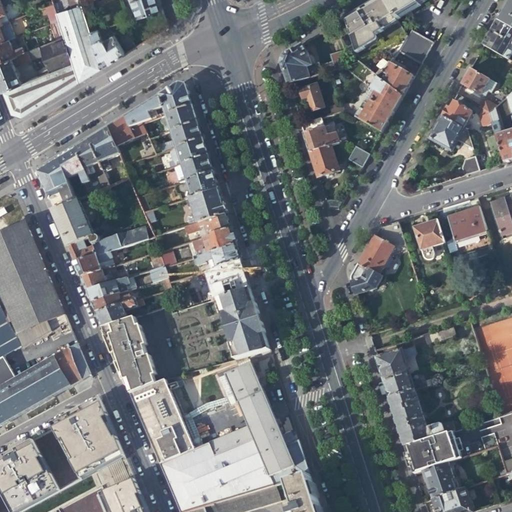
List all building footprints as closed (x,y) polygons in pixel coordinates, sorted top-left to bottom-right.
[(0,0),(0,8),(5,7),(7,5),(13,3),(20,0),(0,0)] [(132,0),(139,17),(162,10),(159,0),(132,0)] [(347,0),(344,0),(334,6),(335,9),(348,2),(347,0)] [(376,33),(397,21),(384,0),(376,0),(362,9),(345,19),(356,54),(377,41),(376,33)] [(384,0),(397,21),(400,19),(400,17),(427,0),(384,0)] [(511,1),(511,0),(509,0),(502,13),(505,15),(511,1)] [(511,1),(505,15),(502,13),(497,22),(511,30),(511,1)] [(7,14),(5,7),(0,8),(0,27),(10,23),(11,23),(8,14),(7,14)] [(57,15),(65,39),(73,65),(51,74),(23,85),(4,93),(12,115),(22,117),(48,101),(91,75),(102,68),(91,33),(83,7),(57,15)] [(511,30),(497,22),(491,33),(511,44),(511,30)] [(16,39),(10,23),(0,27),(0,44),(10,41),(16,39)] [(98,31),(91,33),(102,68),(107,65),(124,55),(115,35),(106,43),(103,41),(98,31)] [(399,52),(421,65),(432,45),(410,32),(407,38),(404,44),(399,52)] [(129,52),(136,47),(130,33),(122,37),(129,52)] [(507,51),(511,44),(491,33),(483,47),(508,61),(511,53),(507,51)] [(28,53),(32,61),(44,57),(51,74),(73,65),(65,39),(28,53)] [(0,63),(16,58),(10,41),(0,44),(0,63)] [(308,57),(303,44),(285,55),(281,65),(288,86),(322,74),(319,64),(312,67),(308,57)] [(339,52),(331,54),(333,63),(341,61),(339,52)] [(16,58),(0,63),(0,83),(0,85),(4,93),(23,85),(16,68),(32,61),(28,53),(16,58)] [(356,118),(382,134),(402,99),(377,80),(359,62),(343,67),(371,90),(356,118)] [(413,79),(389,65),(377,80),(402,99),(413,79)] [(496,85),(470,69),(461,85),(480,97),(481,96),(484,97),(487,93),(491,94),(496,85)] [(164,111),(166,117),(192,108),(185,86),(179,85),(169,91),(159,97),(164,111)] [(317,86),(301,92),(304,99),(308,98),(310,103),(309,104),(311,110),(313,111),(313,112),(324,109),(317,86)] [(511,131),(502,134),(495,111),(490,115),(488,114),(491,125),(504,164),(511,161),(511,95),(507,100),(511,116),(511,131)] [(140,109),(137,111),(126,118),(130,127),(132,130),(143,126),(160,119),(161,119),(166,117),(164,111),(159,97),(140,109)] [(480,109),(483,111),(488,114),(490,115),(495,111),(497,109),(485,101),(480,109)] [(332,116),(344,112),(341,103),(329,107),(332,116)] [(450,110),(448,109),(442,118),(467,132),(471,125),(466,122),(471,113),(454,103),(450,110)] [(164,128),(166,135),(197,124),(194,113),(192,108),(166,117),(161,119),(160,122),(161,126),(164,128)] [(482,128),(491,125),(488,114),(483,111),(478,117),(482,128)] [(147,135),(143,126),(132,130),(130,127),(126,118),(114,125),(108,129),(116,148),(147,135)] [(467,133),(467,132),(442,118),(430,140),(452,152),(457,142),(473,150),(467,133)] [(321,119),(301,126),(305,140),(310,154),(331,147),(338,145),(337,142),(334,143),(333,140),(334,140),(330,127),(324,129),(321,119)] [(165,153),(168,152),(202,140),(199,131),(197,124),(166,135),(165,135),(168,145),(164,147),(165,153)] [(120,157),(116,148),(108,129),(98,135),(89,141),(103,174),(110,171),(106,163),(120,157)] [(157,138),(149,141),(156,156),(162,154),(157,138)] [(169,169),(173,168),(207,156),(204,146),(202,140),(168,152),(171,162),(167,163),(169,169)] [(98,188),(92,190),(94,194),(109,188),(103,174),(89,141),(83,144),(75,149),(86,175),(88,174),(86,171),(92,168),(94,174),(94,177),(98,188)] [(339,172),(331,147),(310,154),(313,165),(318,179),(339,172)] [(348,161),(362,170),(369,156),(356,148),(348,161)] [(79,175),(88,197),(89,196),(94,194),(92,190),(86,175),(75,149),(68,154),(59,159),(67,180),(79,175)] [(173,168),(178,185),(213,173),(209,162),(207,156),(173,168)] [(465,161),(469,175),(479,171),(475,158),(465,161)] [(43,189),(46,196),(49,201),(61,196),(66,206),(77,202),(67,180),(59,159),(49,165),(37,173),(43,189)] [(181,203),(185,202),(218,191),(215,180),(213,173),(178,185),(176,186),(177,188),(175,190),(177,197),(180,199),(181,203)] [(188,222),(189,227),(226,215),(222,201),(218,191),(185,202),(187,210),(190,211),(194,209),(196,215),(191,217),(189,218),(188,219),(188,221),(188,222)] [(98,218),(89,196),(88,197),(77,202),(66,206),(58,210),(53,211),(60,229),(69,249),(81,244),(90,240),(91,244),(97,257),(115,251),(154,238),(150,228),(101,244),(102,242),(102,241),(101,239),(100,238),(98,237),(97,237),(96,238),(93,230),(96,228),(98,226),(100,223),(100,220),(98,218)] [(138,199),(145,215),(151,213),(144,197),(138,199)] [(511,201),(506,203),(505,201),(499,202),(491,205),(504,244),(511,241),(511,201)] [(488,235),(480,208),(457,215),(448,218),(456,245),(488,235)] [(151,213),(145,215),(148,225),(154,222),(151,213)] [(200,228),(204,238),(231,229),(228,221),(226,215),(189,227),(183,229),(185,235),(198,231),(199,228),(200,228)] [(436,246),(445,243),(438,221),(422,227),(414,229),(423,257),(428,257),(433,256),(435,254),(438,252),(436,246)] [(63,336),(72,333),(57,296),(26,223),(0,234),(0,389),(10,384),(0,366),(0,360),(22,349),(23,351),(60,330),(63,336)] [(408,253),(398,223),(379,229),(368,248),(358,265),(378,276),(381,268),(386,267),(390,258),(389,255),(395,253),(396,256),(408,253)] [(192,242),(197,259),(236,246),(233,235),(231,229),(204,238),(192,242)] [(84,251),(81,244),(69,249),(72,257),(75,264),(97,257),(91,244),(86,246),(87,250),(84,251)] [(207,263),(210,272),(211,271),(214,270),(241,261),(238,253),(236,246),(197,259),(194,260),(196,268),(204,266),(204,264),(207,263)] [(170,250),(159,253),(164,268),(164,270),(175,266),(170,250)] [(116,254),(115,251),(97,257),(75,264),(78,270),(81,279),(114,268),(115,267),(110,256),(116,254)] [(153,255),(158,270),(164,268),(159,253),(155,254),(153,255)] [(381,278),(378,276),(358,265),(351,277),(352,283),(356,295),(366,291),(376,288),(381,278)] [(116,273),(114,268),(81,279),(84,286),(87,292),(122,281),(121,278),(114,280),(112,274),(116,273)] [(153,285),(162,282),(168,280),(164,270),(164,268),(158,270),(150,273),(153,285)] [(128,279),(122,281),(87,292),(89,298),(92,304),(121,295),(132,292),(128,279)] [(169,284),(168,280),(162,282),(165,294),(171,292),(169,284)] [(250,290),(223,298),(220,300),(178,313),(176,307),(161,312),(182,377),(270,352),(258,316),(250,290)] [(122,300),(121,295),(92,304),(94,309),(97,315),(137,302),(136,300),(134,301),(132,297),(122,300)] [(143,301),(137,302),(97,315),(100,322),(103,329),(128,322),(125,313),(144,306),(143,301)] [(122,375),(131,396),(155,386),(153,377),(155,377),(149,357),(147,358),(144,348),(146,347),(139,327),(137,328),(135,320),(128,322),(103,329),(107,340),(122,375)] [(456,339),(452,327),(436,332),(440,344),(456,339)] [(91,377),(78,346),(10,384),(0,389),(0,428),(20,417),(60,394),(73,387),(91,377)] [(413,347),(376,359),(379,368),(384,383),(409,375),(404,359),(411,357),(411,355),(415,354),(413,347)] [(238,371),(250,365),(249,361),(236,366),(238,371)] [(202,448),(194,452),(161,467),(179,511),(192,511),(276,487),(289,483),(310,477),(298,441),(284,446),(273,420),(254,375),(250,365),(238,371),(224,376),(232,395),(234,401),(236,405),(237,405),(247,428),(202,448)] [(412,384),(409,375),(384,383),(387,394),(389,400),(415,392),(432,386),(430,380),(420,383),(418,382),(412,384)] [(232,395),(224,376),(218,379),(226,397),(232,395)] [(155,386),(131,396),(161,467),(194,452),(191,442),(184,427),(182,421),(165,381),(155,386)] [(427,430),(415,392),(389,400),(392,409),(396,421),(405,448),(452,433),(454,432),(452,424),(442,428),(440,426),(427,430)] [(232,395),(226,397),(205,406),(182,421),(184,427),(191,423),(208,412),(225,404),(234,401),(232,395)] [(0,511),(148,511),(107,415),(100,399),(72,415),(52,426),(55,431),(28,445),(0,459),(0,511)] [(227,409),(236,405),(234,401),(225,404),(227,409)] [(191,423),(184,427),(191,442),(198,439),(191,423)] [(452,433),(405,448),(406,452),(408,460),(410,465),(413,476),(423,473),(450,464),(460,461),(456,447),(460,446),(458,439),(454,440),(453,437),(452,433)] [(198,439),(191,442),(194,452),(202,448),(198,439)] [(430,491),(433,500),(461,491),(460,489),(460,485),(457,479),(455,479),(450,464),(423,473),(426,484),(427,484),(430,491)] [(320,511),(317,499),(310,477),(289,483),(297,511),(320,511)] [(247,511),(280,502),(276,487),(192,511),(247,511)] [(471,511),(465,490),(461,491),(433,500),(436,511),(471,511)]
